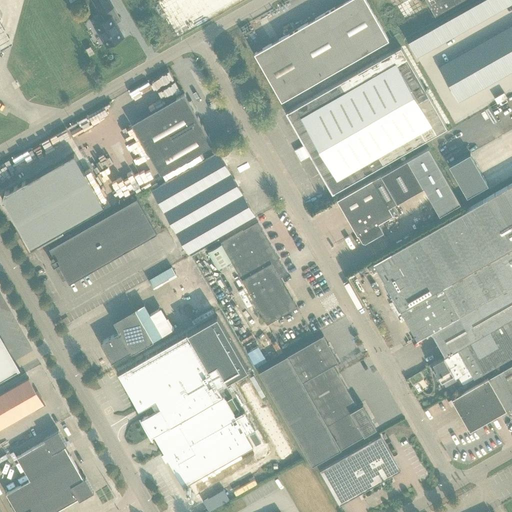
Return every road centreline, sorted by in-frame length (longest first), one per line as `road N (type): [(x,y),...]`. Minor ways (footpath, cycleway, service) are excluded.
road 1 (unclassified): [(453,486),(198,40)]
road 2 (secondary): [(140,500),(0,252)]
road 3 (unclassified): [(0,152),(198,40)]
